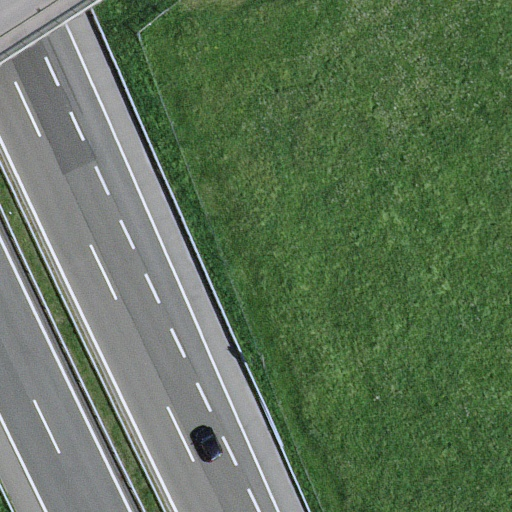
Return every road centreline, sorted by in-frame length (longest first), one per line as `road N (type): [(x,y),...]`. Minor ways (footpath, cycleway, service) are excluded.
road 1 (motorway): [(215,511),(0,56)]
road 2 (motorway): [(0,339),(82,511)]
